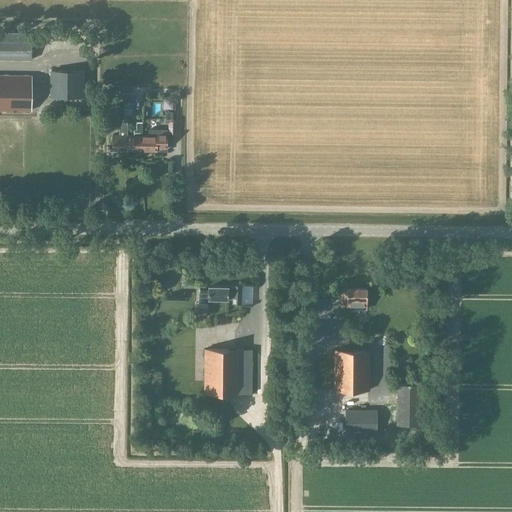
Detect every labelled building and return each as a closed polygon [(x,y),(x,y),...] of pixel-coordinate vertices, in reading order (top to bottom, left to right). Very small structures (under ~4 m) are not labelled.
[(31,33),(0,32),(0,59),(31,59),(31,33)] [(84,97),(84,70),(50,70),(50,97),(84,97)] [(0,74),(0,109),(31,110),(31,75),(0,74)] [(122,93),(122,102),(133,102),(133,93),(122,93)] [(103,97),(102,107),(115,107),(115,97),(103,97)] [(127,150),(127,135),(127,122),(122,122),(122,129),(119,129),(119,135),(113,135),(112,135),(112,151),(113,151),(113,150),(127,150)] [(142,151),(142,135),(142,122),(136,122),(136,129),(134,129),(134,135),(127,135),(127,150),(142,151)] [(156,151),(157,151),(167,151),(167,129),(149,129),(149,135),(142,135),(142,151),(156,151)] [(156,274),(165,270),(161,263),(153,267),(156,274)] [(216,302),(216,299),(233,299),(233,304),(241,304),(241,285),(233,285),(233,287),(228,287),(208,286),(208,289),(199,288),(199,291),(198,302),(214,302),(216,302)] [(366,305),(366,288),(347,288),(341,288),(341,305),(366,305)] [(236,393),(237,349),(204,349),(204,393),(236,393)] [(237,349),(236,393),(251,393),(252,349),(237,349)] [(369,350),(334,350),(334,389),(369,390),(369,350)] [(421,384),(396,384),(395,424),(420,425),(421,384)] [(168,409),(175,415),(183,405),(177,400),(168,409)] [(376,432),(376,409),(345,409),(345,432),(376,432)]
